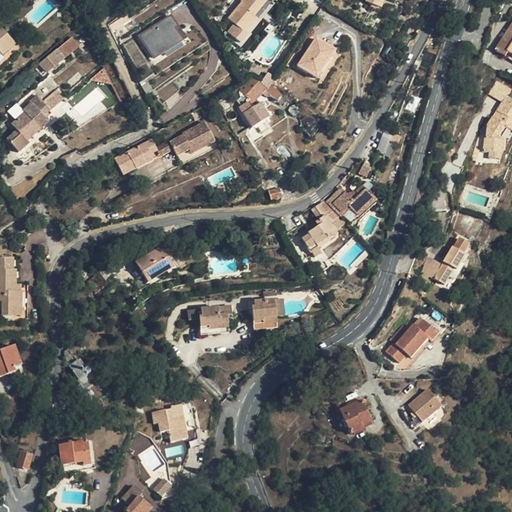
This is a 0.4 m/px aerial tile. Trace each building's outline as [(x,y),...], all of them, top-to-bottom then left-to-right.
[(254,16),(267,0),(240,0),(240,1),(242,2),(228,19),(246,34),(258,19),(254,16)] [(366,0),(366,2),(380,8),(384,0),(366,0)] [(130,18),(127,13),(121,18),(121,19),(124,24),(130,18)] [(171,16),(140,36),(154,59),(182,41),(174,28),(177,26),(171,16)] [(121,19),(109,27),(112,32),(124,24),(121,19)] [(511,25),(496,50),(506,57),(509,53),(511,55),(511,25)] [(0,52),(1,54),(2,56),(16,44),(0,26),(0,52)] [(401,32),(395,43),(406,49),(412,38),(401,32)] [(83,42),(88,37),(86,34),(75,40),(72,37),(57,50),(57,49),(40,64),(47,72),(79,45),(81,47),(85,44),(83,42)] [(297,67),(307,73),(312,66),(321,72),(335,51),(315,39),(297,67)] [(316,79),(321,72),(312,66),(307,73),(316,79)] [(113,86),(104,68),(89,81),(113,86)] [(268,73),(261,84),(265,88),(264,89),(267,91),(270,85),(275,78),(268,73)] [(277,90),(270,85),(267,91),(264,89),(265,88),(261,84),(252,78),(240,91),(243,96),(237,100),(240,106),(238,107),(252,129),(257,126),(263,134),(269,129),(264,122),(270,118),(272,116),(273,114),(272,112),(270,111),(269,111),(266,112),(262,104),(257,100),(259,96),(262,93),(264,95),(265,95),(266,97),(268,98),(271,97),(275,102),(280,103),(283,99),(282,97),(282,96),(277,90)] [(502,103),(506,97),(510,91),(495,82),(488,93),(502,103)] [(44,97),(49,107),(64,101),(59,90),(44,97)] [(41,125),(47,120),(44,116),(51,110),(37,95),(29,102),(31,104),(23,111),(25,113),(12,125),(17,131),(7,139),(19,152),(29,144),(28,141),(43,127),(41,125)] [(495,119),(493,118),(488,125),(486,138),(485,138),(484,152),(492,153),(501,154),(502,154),(504,140),(501,139),(501,135),(505,128),(511,131),(511,100),(506,97),(502,103),(497,112),(499,113),(495,119)] [(292,116),(297,117),(301,109),(302,108),(298,108),(294,108),(291,108),(289,111),(289,113),(292,116)] [(300,121),(300,124),(300,129),(306,133),(311,137),(315,135),(317,131),(320,128),(315,124),(311,121),(307,118),(306,116),(300,121)] [(215,143),(205,123),(183,134),(184,136),(170,143),(173,150),(177,156),(189,150),(191,149),(193,154),(215,143)] [(384,133),(376,153),(389,158),(393,147),(390,146),(393,137),(384,133)] [(150,154),(157,151),(156,148),(152,140),(115,159),(123,176),(153,160),(150,154)] [(169,141),(156,148),(157,151),(160,157),(173,150),(170,143),(169,141)] [(365,170),(361,178),(369,182),(373,174),(365,170)] [(362,186),(349,198),(352,202),(365,190),(362,186)] [(280,188),(268,192),(271,200),(282,197),(280,188)] [(352,202),(349,198),(340,188),(328,199),(350,223),(375,200),(365,190),(352,202)] [(335,230),(329,224),(337,219),(332,212),(323,202),(312,210),(319,221),(310,227),(313,231),(301,239),(311,254),(330,241),(328,238),(330,238),(331,238),(332,238),(333,238),(335,236),(336,234),(336,232),(335,230)] [(456,271),(461,263),(466,256),(464,255),(470,245),(460,239),(454,249),(453,248),(443,263),(444,263),(443,265),(434,279),(444,285),(454,269),(456,271)] [(173,267),(161,247),(136,263),(148,283),(173,267)] [(429,276),(434,279),(443,265),(428,256),(422,267),(419,278),(425,282),(429,276)] [(0,258),(0,281),(27,299),(27,293),(21,293),(20,293),(20,286),(15,286),(15,271),(13,271),(13,259),(0,258)] [(465,265),(461,263),(456,271),(460,273),(465,265)] [(99,273),(88,282),(96,294),(108,285),(99,273)] [(27,318),(27,299),(0,281),(0,302),(2,302),(2,317),(21,318),(27,318)] [(278,328),(275,300),(254,302),(254,307),(251,307),(254,330),(278,328)] [(227,307),(188,310),(189,321),(199,320),(200,335),(229,333),(227,315),(228,315),(227,307)] [(420,318),(413,326),(416,328),(423,321),(420,318)] [(396,345),(394,343),(386,352),(400,363),(407,354),(411,358),(428,339),(432,342),(439,334),(423,321),(416,328),(413,326),(409,330),(396,345)] [(396,345),(409,330),(402,324),(389,340),(394,343),(396,345)] [(14,347),(10,348),(14,361),(19,359),(14,347)] [(14,361),(10,348),(0,351),(0,377),(9,375),(8,372),(14,370),(14,369),(21,366),(19,359),(14,361)] [(85,391),(100,380),(89,366),(82,371),(77,363),(69,369),(85,391)] [(429,391),(409,406),(416,415),(407,422),(414,430),(442,407),(429,391)] [(362,401),(340,410),(351,435),(363,429),(362,426),(371,422),(362,401)] [(170,443),(188,439),(182,408),(151,414),(153,425),(157,424),(159,434),(168,432),(170,443)] [(85,444),(59,447),(61,466),(88,462),(85,444)] [(21,454),(17,467),(28,470),(32,456),(21,454)] [(177,482),(169,480),(164,495),(174,497),(177,482)] [(138,497),(141,493),(133,486),(121,499),(128,505),(129,506),(124,511),(148,511),(151,509),(147,505),(138,497)]
